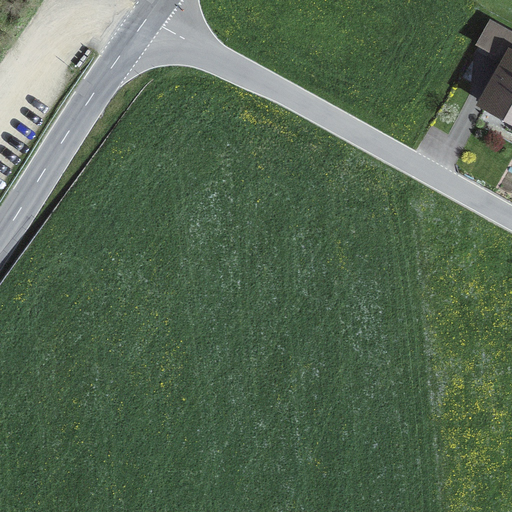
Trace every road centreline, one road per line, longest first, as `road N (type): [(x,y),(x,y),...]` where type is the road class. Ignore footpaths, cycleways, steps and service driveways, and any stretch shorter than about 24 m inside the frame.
road 1 (tertiary): [(148,15),(511,217)]
road 2 (tertiary): [(0,240),(148,15)]
